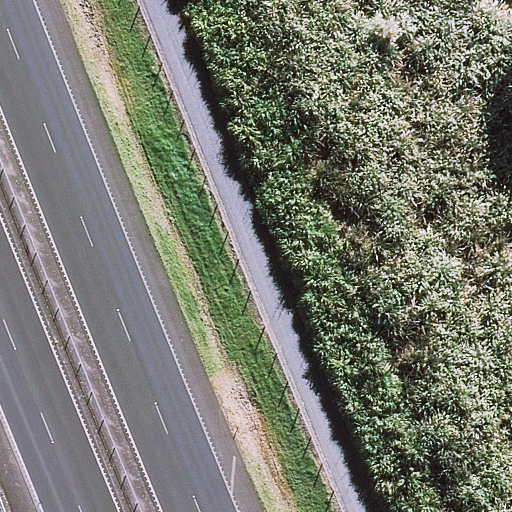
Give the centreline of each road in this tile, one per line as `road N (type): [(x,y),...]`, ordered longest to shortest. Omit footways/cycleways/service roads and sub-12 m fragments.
road 1 (motorway): [(0,0),(206,511)]
road 2 (motorway): [(89,511),(0,286)]
